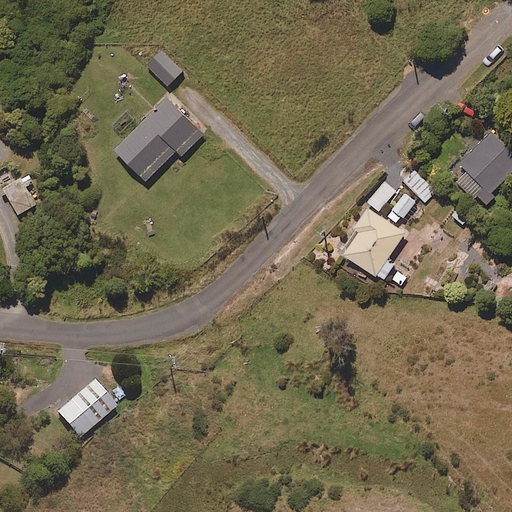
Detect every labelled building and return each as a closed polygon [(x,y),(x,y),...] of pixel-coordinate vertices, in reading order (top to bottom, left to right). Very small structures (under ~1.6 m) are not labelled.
[(182,71),(163,51),(149,65),(168,85),(182,71)] [(203,135),(168,98),(114,150),(145,181),(176,150),(181,156),(203,135)] [(459,179),(486,205),(496,194),(493,191),(511,171),(511,152),(490,132),(460,164),(467,171),(459,179)] [(436,192),(414,171),(404,181),(425,203),(436,192)] [(18,214),(35,205),(25,187),(35,182),(30,173),(3,189),(18,214)] [(396,191),(385,181),(367,201),(378,211),(396,191)] [(387,216),(396,223),(401,216),(404,218),(415,203),(404,194),(387,216)] [(405,233),(367,208),(353,229),(359,233),(344,255),(382,282),(394,264),(387,259),(405,233)] [(115,407),(93,381),(56,413),(78,439),(115,407)]
